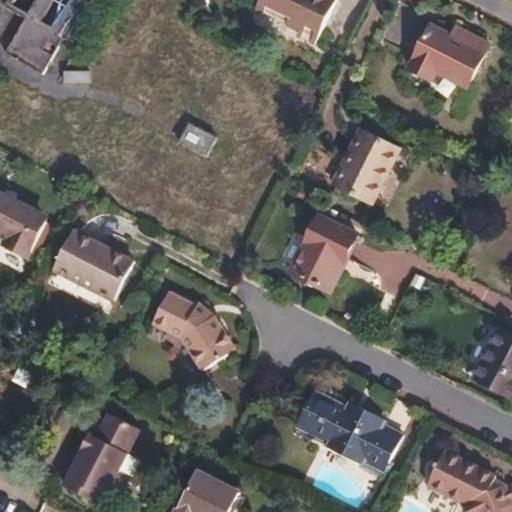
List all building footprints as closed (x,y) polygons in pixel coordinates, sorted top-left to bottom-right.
[(59,42),(68,46),(94,0),(5,0),(2,7),(22,19),(3,54),(39,75),(59,42)] [(262,0),(259,7),(301,29),(299,34),(315,42),(336,0),(262,0)] [(465,45),(452,38),(432,28),(410,71),(431,82),(437,72),(466,88),(489,45),(470,36),(465,45)] [(457,29),(452,38),(465,45),(470,36),(457,29)] [(187,125),(178,143),(204,157),(213,139),(187,125)] [(360,131),(332,186),(370,207),(399,152),(360,131)] [(0,237),(4,239),(1,246),(26,259),(47,218),(0,192),(0,237)] [(317,225),(291,276),(328,295),(354,245),(317,225)] [(96,250),(95,244),(72,231),(51,271),(112,303),(130,268),(96,250)] [(133,263),(95,244),(96,250),(130,268),(133,263)] [(166,294),(148,327),(181,343),(199,372),(233,350),(212,314),(196,302),(193,308),(166,294)] [(511,341),(498,334),(472,382),(511,402),(511,401),(511,341)] [(359,417),(348,411),(313,393),(296,426),(329,444),(327,450),(360,467),(368,451),(389,463),(402,439),(381,427),(385,419),(364,408),(359,417)] [(352,402),(348,411),(359,417),(364,408),(352,402)] [(100,428),(92,424),(87,436),(81,433),(74,446),(80,449),(72,464),(70,468),(62,485),(61,487),(94,502),(97,497),(102,497),(137,428),(107,414),(100,428)] [(87,436),(92,424),(86,421),(81,433),(87,436)] [(80,449),(74,446),(67,460),(72,464),(80,449)] [(498,474),(444,447),(426,483),(462,501),(468,511),(511,511),(511,509),(511,504),(511,496),(505,483),(496,478),(498,474)] [(368,451),(360,467),(382,478),(389,463),(368,451)] [(175,511),(227,511),(230,507),(238,492),(197,470),(175,511)]
